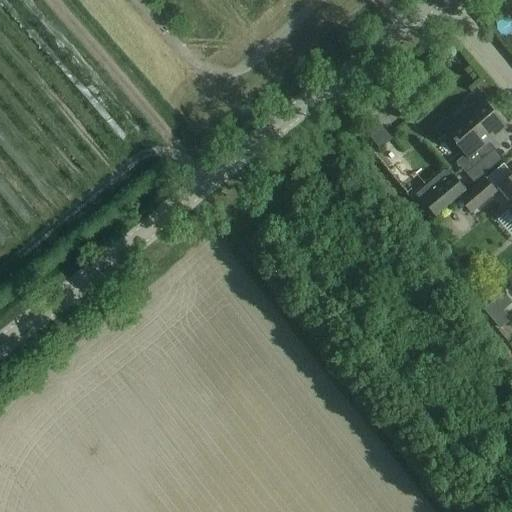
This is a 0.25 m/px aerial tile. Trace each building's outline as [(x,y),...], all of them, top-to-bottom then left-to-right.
[(445,131),(458,146),(465,155),(456,163),(467,175),(496,150),(488,141),(505,127),(481,100),(469,110),(465,106),(453,116),(457,121),(445,131)] [(380,151),(393,140),(377,121),(365,132),(380,151)] [(338,137),(330,144),(337,152),(345,145),(338,137)] [(447,171),(417,196),(435,217),(465,191),(447,171)] [(511,179),(504,186),(500,189),(511,203),(511,208),(510,211),(511,212),(511,179)] [(472,213),(496,192),(485,180),(461,201),(472,213)] [(511,320),(504,311),(511,304),(511,301),(504,293),(484,310),(501,330),(511,320)]
